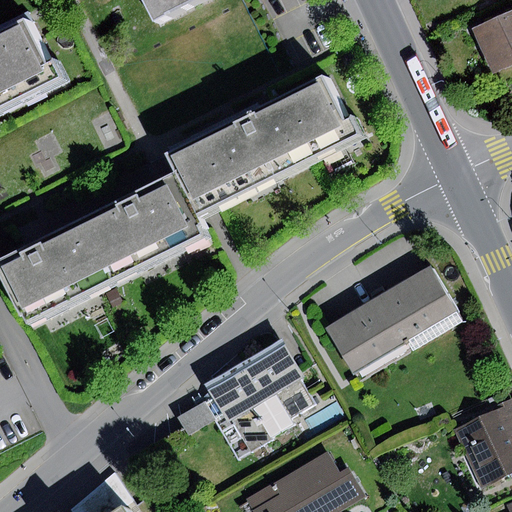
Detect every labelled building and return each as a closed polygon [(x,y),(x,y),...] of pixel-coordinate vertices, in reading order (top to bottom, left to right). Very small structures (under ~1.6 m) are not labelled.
[(148,0),(161,27),(175,20),(174,18),(209,0),(148,0)] [(511,10),(473,29),(494,73),(511,64),(511,10)] [(52,65),(30,21),(0,36),(0,115),(69,82),(59,62),(52,65)] [(180,152),(167,158),(177,178),(199,222),(213,215),(365,140),(356,121),(348,125),(326,79),(264,110),(180,152)] [(127,203),(84,224),(115,286),(207,240),(199,222),(177,178),(127,203)] [(32,327),(115,286),(84,224),(31,250),(1,265),(32,327)] [(462,321),(430,267),(327,329),(359,383),(462,321)] [(116,289),(107,293),(113,307),(123,303),(116,289)] [(313,404),(279,344),(205,386),(212,398),(205,402),(217,421),(239,459),(297,426),(291,417),(313,404)] [(496,411),(454,430),(481,491),(511,477),(511,397),(493,406),(496,411)] [(217,421),(205,402),(178,418),(190,437),(217,421)] [(328,451),(246,499),(253,511),(341,511),(366,498),(348,468),(341,472),(328,451)] [(113,471),(69,509),(71,511),(111,511),(132,500),(113,471)]
